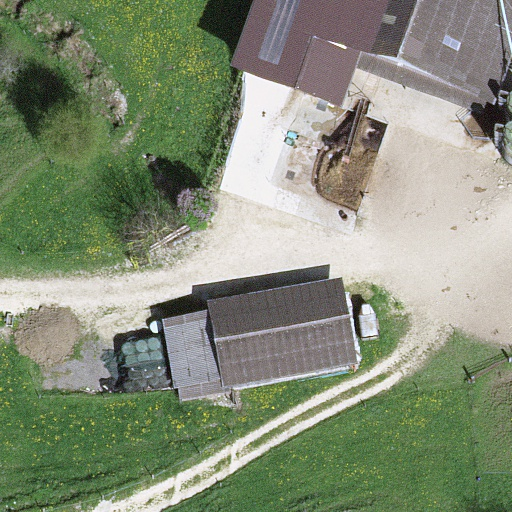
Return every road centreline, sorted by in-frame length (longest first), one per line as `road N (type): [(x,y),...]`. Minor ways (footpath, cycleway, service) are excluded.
road 1 (track): [(0,295),(71,297),(195,276),(347,236),(445,233),(511,193)]
road 2 (track): [(124,511),(231,449),(400,372),(443,325),(445,233)]
